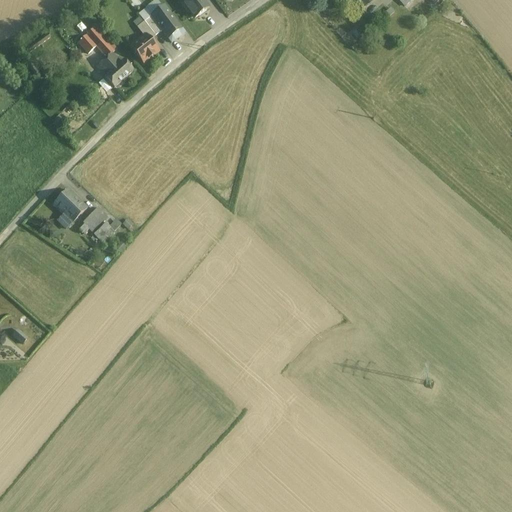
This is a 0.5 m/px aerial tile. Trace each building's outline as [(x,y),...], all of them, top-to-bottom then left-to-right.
[(208,7),(202,0),(175,0),(190,20),(208,7)] [(351,0),(360,10),(372,0),(351,0)] [(183,30),(169,13),(156,24),(170,41),(183,30)] [(79,28),(71,35),(88,53),(96,46),(108,57),(111,53),(117,48),(95,24),(85,34),(79,28)] [(159,53),(145,35),(130,47),(144,65),(159,53)] [(67,37),(64,40),(72,48),(75,45),(67,37)] [(120,62),(111,53),(108,57),(98,67),(106,75),(103,78),(115,90),(135,70),(123,58),(120,62)] [(87,209),(68,191),(53,206),(63,216),(58,222),(66,230),(87,209)] [(98,209),(83,225),(84,226),(79,231),(84,236),(89,231),(92,234),(108,218),(98,209)] [(103,244),(121,224),(115,219),(109,226),(105,222),(93,235),(103,244)] [(27,340),(19,333),(15,338),(22,345),(27,340)]
